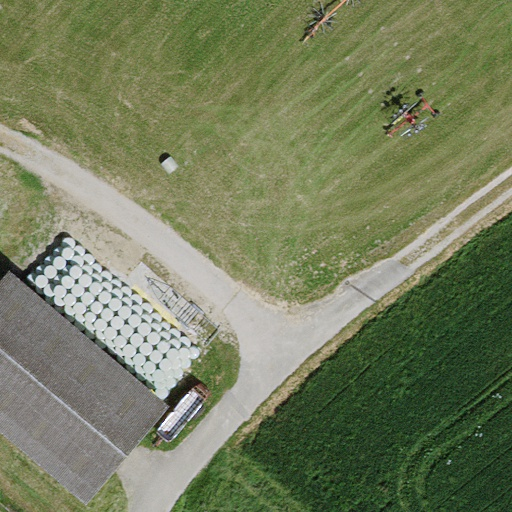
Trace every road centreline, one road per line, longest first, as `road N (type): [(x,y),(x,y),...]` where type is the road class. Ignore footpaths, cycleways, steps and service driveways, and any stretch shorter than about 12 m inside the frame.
road 1 (track): [(0,146),(278,346)]
road 2 (track): [(511,176),(278,346)]
road 3 (residential): [(149,511),(160,484),(278,346)]
